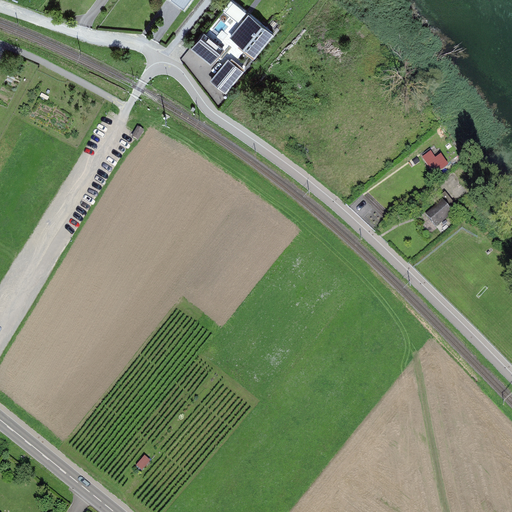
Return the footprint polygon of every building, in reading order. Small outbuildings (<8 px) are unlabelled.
[(248,12),(232,0),(231,0),(191,49),(207,62),(248,12)] [(273,33),(249,14),(230,38),(254,57),(273,33)] [(229,59),(211,80),(226,93),(244,72),(229,59)] [(134,139),(140,143),(147,132),(141,128),(134,139)] [(440,146),(424,156),(436,175),(452,165),(440,146)] [(428,213),(435,223),(453,210),(446,199),(428,213)]
